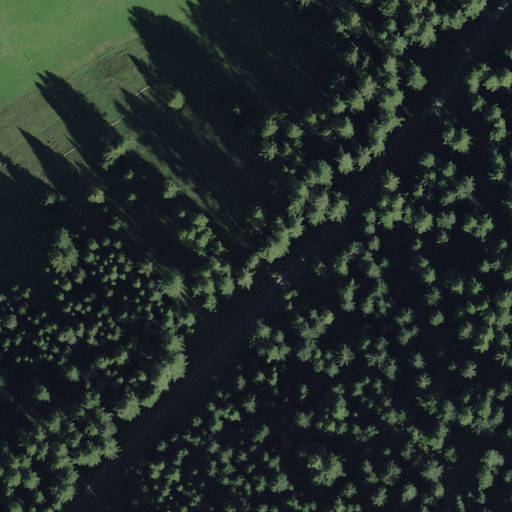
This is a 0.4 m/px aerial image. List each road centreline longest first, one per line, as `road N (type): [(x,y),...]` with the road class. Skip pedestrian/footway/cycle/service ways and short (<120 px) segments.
road 1 (track): [(508,0),(357,206),(200,369)]
road 2 (track): [(69,511),(200,369)]
